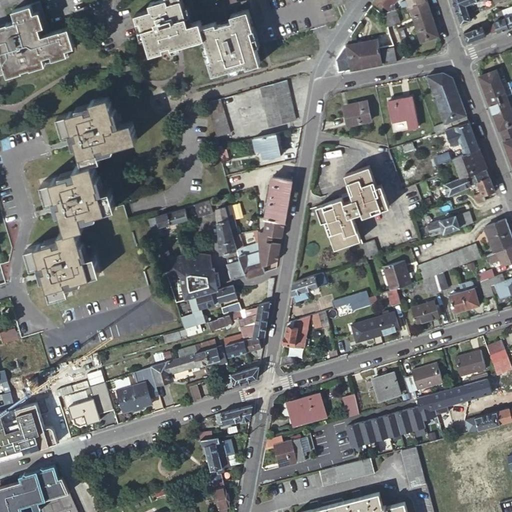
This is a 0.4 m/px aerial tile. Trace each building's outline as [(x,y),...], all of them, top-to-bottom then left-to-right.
[(164,50),(205,37),(202,29),(200,23),(189,26),(180,0),(165,0),(166,1),(149,7),(151,13),(135,18),(138,26),(141,25),(152,58),(165,54),(164,50)] [(383,10),(384,13),(397,8),(395,3),(396,1),(397,0),(375,0),(374,2),(381,7),(383,5),(387,8),(383,10)] [(395,3),(397,8),(406,5),(407,7),(410,6),(409,4),(421,0),(400,0),(396,1),(395,3)] [(430,8),(426,0),(421,0),(409,4),(410,6),(415,22),(433,17),(430,8)] [(465,3),(455,7),(458,16),(461,24),(470,20),(471,20),(466,8),(465,5),(465,3)] [(503,15),(504,18),(511,14),(511,9),(510,10),(509,7),(506,8),(502,10),(503,15)] [(397,8),(384,13),(388,25),(401,21),(397,8)] [(59,53),(66,51),(59,33),(40,40),(29,9),(3,18),(6,28),(0,30),(0,82),(15,77),(15,76),(61,60),(59,53)] [(202,29),(205,37),(212,59),(209,61),(213,74),(246,64),(247,67),(261,62),(251,32),(254,31),(248,12),(230,17),(232,23),(217,28),(216,24),(202,29)] [(421,41),(438,35),(436,26),(433,17),(415,22),(421,41)] [(495,24),(498,32),(508,28),(504,18),(494,21),(495,24)] [(474,29),(463,32),(467,42),(486,36),(495,33),(492,25),(491,23),(491,22),(482,25),(482,26),(474,29)] [(407,41),(403,26),(397,28),(402,43),(407,41)] [(379,46),(394,43),(390,33),(376,36),(377,39),(377,38),(379,46)] [(377,39),(354,43),(346,44),(351,69),(382,63),(379,46),(377,38),(377,39)] [(346,44),(345,45),(336,59),(338,71),(351,69),(346,44)] [(385,62),(396,60),(393,46),(383,48),(385,62)] [(496,68),(479,75),(481,81),(484,90),(501,84),(496,68)] [(444,122),(433,126),(436,134),(446,130),(454,127),(469,121),(460,98),(452,76),(443,72),(427,75),(444,122)] [(295,119),(287,79),(260,87),(268,125),(295,119)] [(501,84),(506,96),(511,93),(511,92),(508,81),(501,84)] [(487,97),(489,102),(506,96),(501,84),(484,90),(487,97)] [(413,95),(396,99),(397,102),(389,104),(394,131),(418,126),(413,95)] [(506,96),(489,102),(491,110),(493,114),(511,108),(506,96)] [(72,141),(80,168),(90,165),(99,162),(95,149),(101,147),(102,152),(134,142),(128,123),(111,128),(109,122),(112,121),(104,98),(86,104),(89,112),(83,114),(82,111),(54,120),(60,138),(73,134),(75,139),(72,141)] [(208,107),(215,136),(229,133),(221,99),(207,103),(207,104),(208,107)] [(351,126),(374,119),(368,100),(361,102),(362,104),(346,109),(351,126)] [(511,111),(511,108),(493,114),(498,128),(503,141),(511,138),(511,111)] [(473,133),(469,121),(454,127),(459,141),(461,147),(477,141),(473,133)] [(459,141),(454,127),(446,130),(452,144),(459,141)] [(280,156),(275,133),(253,138),(256,151),(261,150),(263,160),(280,156)] [(511,138),(503,141),(506,148),(509,156),(511,154),(511,138)] [(478,144),(477,141),(461,147),(463,153),(479,148),(478,144)] [(413,142),(404,146),(407,153),(415,150),(413,142)] [(219,146),(222,159),(229,158),(226,144),(219,146)] [(468,174),(486,167),(487,167),(485,161),(480,147),(479,148),(463,153),(453,158),(460,177),(468,174)] [(439,163),(451,159),(449,152),(436,156),(439,163)] [(346,173),(351,190),(353,193),(343,196),(317,205),(322,221),(325,220),(335,248),(362,239),(353,214),(363,211),(364,215),(390,206),(382,184),(377,185),(370,164),(346,173)] [(90,165),(80,168),(72,171),(74,179),(68,181),(67,177),(40,186),(45,203),(58,199),(60,205),(56,206),(65,234),(74,231),(83,228),(79,215),(85,213),(86,216),(113,207),(107,190),(96,194),(94,188),(97,187),(90,165)] [(489,175),(486,167),(468,174),(471,183),(473,188),(479,185),(479,184),(491,178),(489,175)] [(471,183),(468,174),(460,177),(455,179),(458,189),(471,183)] [(284,221),(292,179),(272,175),(265,217),(284,221)] [(494,186),(491,178),(479,184),(479,185),(482,192),(475,195),(477,202),(485,199),(483,195),(495,190),(494,186)] [(455,179),(445,182),(449,193),(454,191),(458,189),(455,179)] [(429,197),(421,200),(423,206),(431,203),(429,197)] [(208,201),(194,205),(198,217),(211,213),(208,201)] [(230,205),(224,207),(226,215),(232,213),(230,205)] [(215,210),(218,234),(231,230),(231,229),(236,227),(233,217),(232,213),(226,215),(224,207),(215,210)] [(149,219),(155,238),(164,235),(161,227),(187,219),(184,208),(149,219)] [(446,231),(474,221),(472,215),(470,210),(440,219),(443,230),(445,230),(446,231)] [(265,217),(257,215),(257,228),(258,243),(258,245),(259,250),(260,257),(260,258),(260,259),(262,263),(278,260),(279,252),(280,243),(271,241),(272,235),(282,236),(284,221),(265,217)] [(511,234),(508,223),(506,218),(485,225),(495,252),(511,245),(511,234)] [(425,236),(443,230),(440,219),(422,225),(425,236)] [(231,230),(218,234),(219,244),(234,239),(233,236),(231,230)] [(74,231),(65,234),(56,236),(58,243),(52,246),(51,242),(24,251),(29,269),(42,265),(43,271),(40,272),(49,300),(67,294),(62,280),(69,278),(70,282),(96,273),(91,256),(80,259),(78,253),(81,252),(74,231)] [(264,270),(262,263),(260,259),(260,258),(260,257),(259,250),(247,256),(245,251),(240,234),(238,235),(233,236),(234,239),(237,249),(240,260),(245,276),(246,277),(264,270)] [(219,244),(220,255),(231,251),(237,249),(234,239),(219,244)] [(368,256),(380,252),(375,239),(363,243),(368,256)] [(482,257),(477,243),(468,246),(474,260),(482,257)] [(247,256),(259,250),(258,245),(245,251),(247,256)] [(511,245),(495,252),(488,254),(491,263),(500,259),(503,265),(511,261),(511,245)] [(474,260),(468,246),(462,249),(467,262),(474,260)] [(168,249),(160,251),(162,261),(171,259),(168,249)] [(459,265),(467,262),(462,249),(454,252),(459,265)] [(459,265),(454,252),(447,254),(452,268),(455,267),(459,265)] [(207,267),(208,255),(190,253),(163,262),(166,272),(179,271),(181,285),(186,300),(190,299),(217,290),(219,289),(213,268),(208,270),(207,267)] [(445,271),(452,268),(447,254),(439,257),(445,271)] [(437,274),(445,271),(439,257),(432,260),(437,274)] [(245,276),(240,260),(228,264),(232,278),(240,275),(241,277),(245,276)] [(396,288),(410,283),(409,278),(412,277),(410,272),(407,273),(403,260),(382,267),(390,290),(396,288)] [(430,277),(436,274),(437,274),(432,260),(425,263),(430,277)] [(419,265),(425,279),(429,277),(430,277),(425,263),(419,265)] [(492,269),(478,274),(481,281),(488,278),(495,275),(492,269)] [(327,283),(323,272),(294,282),(291,296),(305,291),(327,283)] [(502,272),(495,275),(488,278),(490,285),(494,283),(498,293),(500,298),(511,293),(511,276),(505,279),(502,272)] [(436,275),(440,289),(448,287),(444,273),(436,275)] [(433,291),(440,289),(436,275),(429,277),(433,291)] [(425,279),(423,279),(419,280),(423,294),(433,291),(429,277),(425,279)] [(271,300),(275,278),(268,278),(266,302),(271,300)] [(488,278),(481,281),(486,297),(493,295),(493,294),(490,285),(488,278)] [(494,283),(490,285),(493,294),(498,293),(494,283)] [(233,285),(222,288),(219,289),(217,290),(221,302),(237,297),(233,285)] [(462,291),(467,308),(480,304),(476,292),(475,287),(462,291)] [(392,305),(401,302),(396,288),(390,290),(388,290),(392,305)] [(217,290),(190,299),(193,308),(200,306),(201,309),(221,302),(217,290)] [(305,291),(291,296),(289,305),(307,298),(305,291)] [(455,312),(467,308),(462,291),(450,295),(455,312)] [(351,302),(355,300),(353,293),(330,300),(333,307),(351,302)] [(371,303),(369,296),(360,299),(362,305),(371,303)] [(362,305),(360,299),(355,300),(351,302),(353,308),(362,305)] [(271,300),(266,302),(246,309),(249,318),(257,316),(258,316),(260,316),(268,317),(271,300)] [(417,323),(439,316),(434,300),(412,307),(417,323)] [(239,302),(222,309),(224,317),(229,315),(235,313),(241,311),(243,310),(239,302)] [(329,325),(325,310),(317,312),(321,325),(322,327),(329,325)] [(380,334),(399,328),(394,311),(389,313),(388,310),(382,312),(383,315),(375,317),(380,334)] [(317,312),(310,314),(314,327),(321,325),(317,312)] [(184,318),(188,329),(192,328),(200,326),(196,314),(184,318)] [(229,315),(224,317),(218,319),(218,320),(208,323),(211,332),(224,326),(225,329),(228,328),(230,325),(228,323),(230,321),(230,320),(229,315)] [(307,315),(286,323),(282,344),(302,347),(307,315)] [(266,326),(268,317),(260,316),(258,316),(257,316),(249,318),(242,319),(237,320),(240,327),(241,327),(256,324),(266,326)] [(357,341),(380,334),(375,317),(352,324),(357,341)] [(265,334),(266,326),(256,324),(241,327),(243,334),(242,334),(244,340),(258,336),(265,334)] [(201,328),(200,326),(192,328),(195,335),(202,333),(201,328)] [(0,343),(16,339),(13,328),(0,332),(0,343)] [(188,329),(186,330),(187,336),(188,337),(195,335),(192,328),(188,329)] [(187,336),(186,330),(179,332),(179,333),(164,337),(166,344),(181,339),(181,338),(187,336)] [(238,355),(247,352),(244,340),(242,334),(233,337),(238,355)] [(244,340),(247,352),(261,348),(258,336),(244,340)] [(238,355),(233,337),(223,340),(228,358),(238,355)] [(501,339),(488,344),(491,353),(504,348),(501,339)] [(202,351),(205,351),(210,349),(209,342),(200,344),(202,351)] [(184,356),(196,353),(195,346),(183,349),(184,356)] [(221,364),(227,362),(221,346),(216,348),(210,349),(205,351),(208,364),(220,361),(221,364)] [(479,348),(454,356),(459,375),(485,367),(479,348)] [(511,369),(511,366),(505,348),(504,348),(491,353),(499,373),(511,369)] [(174,359),(150,366),(155,383),(172,378),(171,373),(208,364),(205,351),(202,351),(196,353),(184,356),(179,357),(174,359)] [(291,355),(280,357),(278,366),(292,363),(291,355)] [(402,377),(406,392),(441,382),(435,362),(410,369),(412,374),(402,377)] [(257,378),(260,364),(224,376),(227,387),(257,378)] [(150,366),(134,371),(137,384),(116,391),(123,412),(151,403),(149,397),(158,394),(156,386),(155,383),(150,366)] [(511,388),(511,369),(499,373),(498,374),(486,377),(491,391),(506,387),(507,390),(511,388)] [(389,371),(370,377),(376,398),(396,393),(389,371)] [(227,387),(224,376),(218,378),(221,389),(227,387)] [(466,398),(491,391),(486,377),(472,381),(462,384),(466,398)] [(194,401),(201,399),(197,384),(191,386),(194,401)] [(429,393),(433,407),(439,406),(466,398),(462,384),(429,393)] [(297,404),(288,407),(293,425),(325,416),(319,392),(295,399),(297,404)] [(343,396),(348,416),(361,413),(355,393),(343,396)] [(433,407),(429,393),(416,397),(418,405),(422,419),(435,415),(433,407)] [(108,394),(71,406),(76,423),(80,426),(101,419),(99,413),(113,409),(109,395),(108,394)] [(0,413),(0,455),(1,459),(15,455),(12,445),(5,447),(3,439),(5,438),(3,433),(1,434),(0,429),(0,418),(5,417),(5,415),(10,414),(14,426),(62,411),(57,395),(48,398),(0,413)] [(242,421),(250,418),(252,404),(215,415),(218,426),(223,424),(224,425),(242,420),(242,421)] [(424,426),(422,419),(418,405),(406,408),(412,430),(424,426)] [(502,421),(511,418),(511,408),(509,409),(508,407),(474,416),(475,419),(470,420),(472,430),(502,422),(502,421)] [(400,433),(412,430),(406,408),(394,412),(400,433)] [(388,436),(400,433),(394,412),(382,415),(388,436)] [(376,440),(388,436),(382,415),(370,418),(376,440)] [(364,443),(376,440),(370,418),(358,422),(364,443)] [(352,446),(364,443),(358,422),(346,425),(352,446)] [(441,438),(449,436),(447,430),(440,432),(441,438)] [(203,442),(205,441),(215,439),(214,433),(201,436),(203,442)] [(293,462),(306,459),(300,437),(294,439),(284,442),(282,434),(266,438),(264,449),(273,447),(278,463),(285,461),(286,464),(293,462)] [(293,436),(294,439),(300,437),(306,459),(312,457),(306,436),(301,437),(300,434),(293,436)] [(223,442),(222,438),(215,439),(205,441),(209,459),(221,456),(222,459),(229,457),(226,442),(223,442)] [(426,483),(417,445),(402,449),(412,487),(426,483)] [(212,471),(218,470),(232,466),(229,457),(222,459),(221,456),(209,459),(212,471)] [(356,460),(318,470),(322,486),(373,472),(369,457),(356,460)] [(70,491),(63,477),(63,475),(59,476),(55,463),(20,474),(22,479),(0,485),(0,511),(65,511),(58,495),(70,491)] [(212,471),(210,471),(213,485),(224,482),(223,474),(219,475),(218,470),(212,471)] [(226,511),(226,507),(230,506),(224,482),(213,485),(219,511),(226,511)] [(353,498),(360,496),(358,489),(351,491),(353,498)] [(79,511),(70,491),(58,495),(65,511),(79,511)] [(353,498),(327,505),(318,507),(311,509),(299,511),(406,511),(403,501),(384,506),(384,504),(381,505),(378,492),(360,496),(353,498)] [(173,511),(181,511),(175,497),(169,499),(173,511)] [(485,501),(488,511),(501,511),(497,497),(485,501)] [(311,509),(318,507),(316,500),(309,502),(311,509)] [(462,511),(488,511),(485,501),(461,508),(462,511)]
